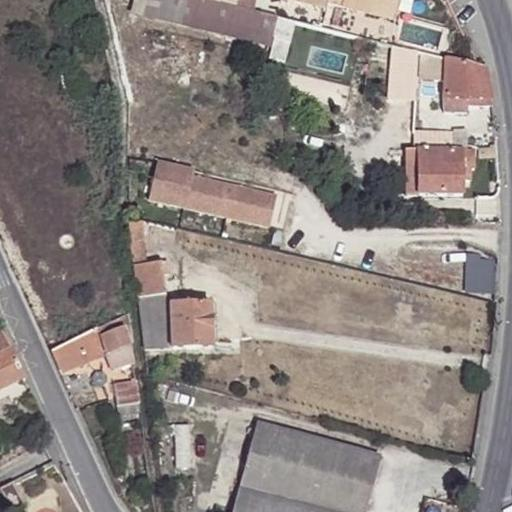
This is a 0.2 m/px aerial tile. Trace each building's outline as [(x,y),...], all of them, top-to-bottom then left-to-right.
[(61,0),(60,8),(68,10),(70,0),(61,0)] [(131,0),(127,15),(171,26),(176,0),(131,0)] [(223,0),(223,7),(233,9),(239,11),(241,0),(223,0)] [(241,0),(239,11),(240,11),(255,14),(258,0),(241,0)] [(279,0),(325,9),(326,4),(396,20),(399,0),(279,0)] [(255,14),(240,11),(239,11),(233,9),(229,30),(250,35),(251,33),(271,37),(275,19),(255,14)] [(486,69),(476,66),(445,60),(443,98),(468,99),(490,100),(486,69)] [(381,65),(381,100),(409,100),(409,65),(381,65)] [(443,98),(443,108),(468,108),(468,99),(443,98)] [(433,131),(423,131),(423,151),(433,151),(433,131)] [(454,131),(433,131),(433,151),(454,150),(454,131)] [(406,151),(406,196),(463,197),(463,169),(462,150),(454,150),(433,151),(423,151),(406,151)] [(475,168),(474,150),(462,150),(463,169),(475,168)] [(196,171),(160,163),(151,200),(272,229),(278,199),(194,180),(196,171)] [(142,221),(131,222),(133,240),(145,238),(142,221)] [(148,261),(145,238),(133,240),(136,264),(139,263),(138,257),(145,255),(145,261),(148,261)] [(139,263),(136,264),(139,296),(146,345),(195,348),(197,303),(172,302),(166,293),(163,260),(148,261),(145,261),(145,255),(138,257),(139,263)] [(491,291),(491,258),(466,258),(465,291),(491,291)] [(209,303),(197,303),(195,348),(208,349),(209,303)] [(134,342),(129,307),(90,328),(101,356),(134,342)] [(90,328),(50,349),(61,373),(101,356),(90,328)] [(0,391),(24,379),(3,331),(0,332),(0,391)] [(138,379),(137,365),(128,366),(129,379),(138,379)] [(117,381),(120,404),(141,401),(138,379),(129,379),(117,381)] [(256,421),(231,511),(362,511),(379,455),(256,421)] [(13,511),(24,506),(13,484),(4,488),(2,486),(0,487),(0,502),(5,511),(13,511)] [(113,494),(117,500),(123,495),(120,490),(113,494)]
